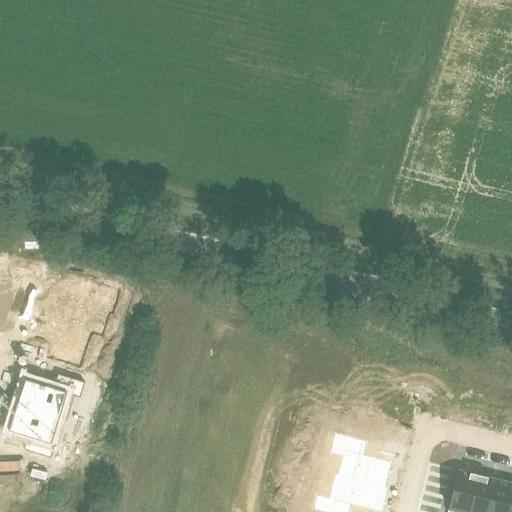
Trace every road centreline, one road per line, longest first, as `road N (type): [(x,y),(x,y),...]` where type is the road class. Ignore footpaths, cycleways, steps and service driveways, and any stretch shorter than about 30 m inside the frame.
road 1 (tertiary): [(511,319),(0,199)]
road 2 (residential): [(511,452),(423,431),(403,511)]
